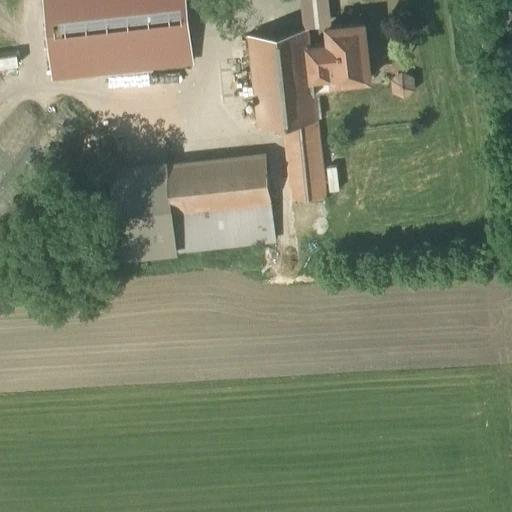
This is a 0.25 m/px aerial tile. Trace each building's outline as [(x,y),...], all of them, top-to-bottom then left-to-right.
[(185,0),(46,0),(55,77),(192,62),(185,0)] [(365,21),(329,25),(331,42),(311,44),(316,90),(337,88),(337,81),(371,77),(365,21)] [(311,44),(309,27),(249,34),(258,125),(259,125),(285,123),(293,198),(327,195),(316,90),(311,44)] [(410,80),(397,74),(386,82),(389,97),(401,101),(411,90),(410,80)] [(267,153),(168,164),(169,176),(177,250),(276,239),(267,153)] [(169,176),(114,182),(122,256),(177,250),(169,176)]
